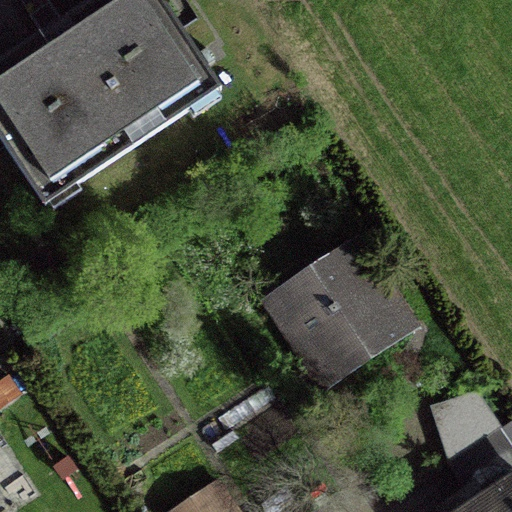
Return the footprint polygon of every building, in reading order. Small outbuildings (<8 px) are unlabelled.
[(216,94),(153,0),(98,0),(0,65),(0,146),(41,209),(216,94)] [(322,389),(407,331),(381,292),(351,248),(266,305),(322,389)] [(511,511),(511,486),(471,511),(511,511)] [(229,511),(215,491),(184,511),(229,511)] [(275,511),(294,511),(289,503),(275,511)]
